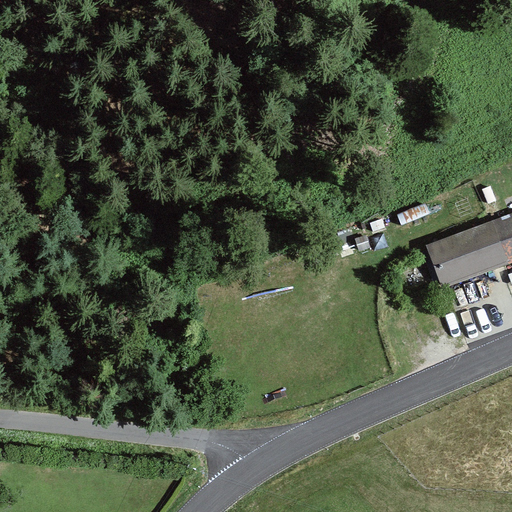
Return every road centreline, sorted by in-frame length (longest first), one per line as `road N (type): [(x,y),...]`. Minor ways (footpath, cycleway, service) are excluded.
road 1 (unclassified): [(297,443),(0,418)]
road 2 (tertiary): [(297,443),(511,349)]
